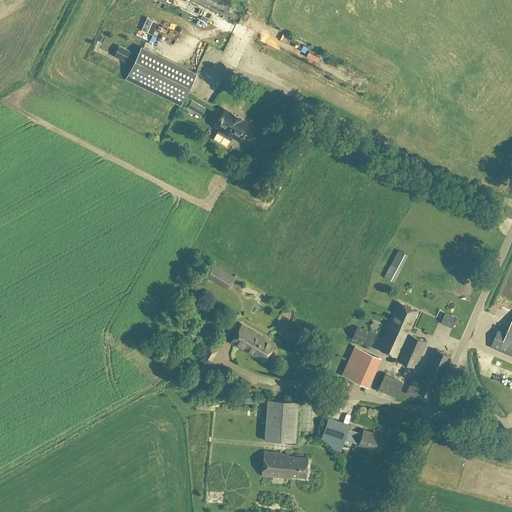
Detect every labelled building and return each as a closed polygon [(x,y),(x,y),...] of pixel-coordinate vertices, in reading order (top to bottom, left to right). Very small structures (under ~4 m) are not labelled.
[(165,0),(219,25),(223,16),(228,18),(230,13),(236,15),(243,1),(241,0),(165,0)] [(145,29),(161,37),(163,33),(147,25),(145,29)] [(183,96),(187,80),(193,81),(198,63),(135,46),(125,81),(183,96)] [(241,119),(231,113),(230,114),(224,110),(215,126),(220,128),(217,133),(231,141),(233,137),(238,139),(247,124),(241,120),(241,119)] [(384,277),(394,283),(408,256),(398,251),(384,277)] [(206,277),(228,291),(236,277),(213,264),(206,277)] [(397,357),(396,360),(415,368),(427,342),(408,333),(418,311),(399,303),(378,349),(397,357)] [(446,313),(441,323),(453,328),(458,318),(446,313)] [(511,322),(508,332),(500,328),(492,348),(511,356),(511,322)] [(242,325),(231,343),(264,363),(274,344),(242,325)] [(351,340),(370,348),(376,335),(357,327),(351,340)] [(355,347),(354,348),(357,349),(353,360),(355,361),(362,364),(367,353),(355,347)] [(430,398),(449,356),(436,350),(417,392),(430,398)] [(342,375),(354,380),(362,364),(355,361),(353,366),(350,365),(345,376),(342,374),(342,375)] [(403,384),(385,375),(378,390),(396,398),(403,384)] [(295,442),(298,402),(268,400),(265,440),(295,442)] [(202,465),(243,467),(247,408),(225,407),(225,416),(234,416),(234,426),(220,425),(219,432),(217,432),(217,441),(215,440),(215,445),(203,444),(202,465)] [(335,418),(338,409),(332,407),(328,416),(335,418)] [(300,412),(300,433),(320,434),(320,429),(313,429),(313,424),(310,424),(310,412),(300,412)] [(332,450),(340,453),(349,427),(328,420),(321,440),(332,448),(332,450)] [(379,452),(384,437),(363,430),(358,445),(379,452)] [(352,438),(349,447),(355,449),(357,440),(352,438)] [(289,457),(289,454),(264,452),(262,476),(291,479),(291,476),(306,478),(308,458),(289,457)]
